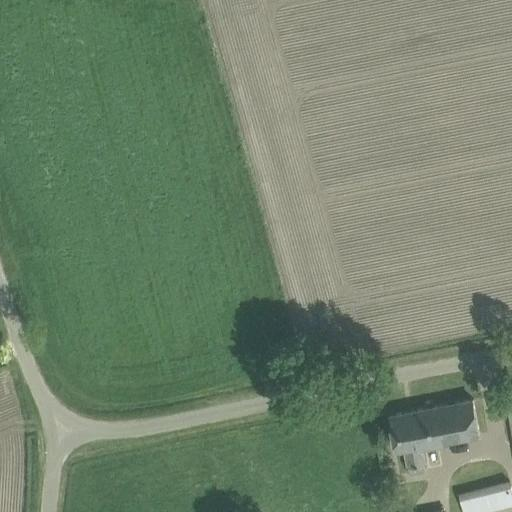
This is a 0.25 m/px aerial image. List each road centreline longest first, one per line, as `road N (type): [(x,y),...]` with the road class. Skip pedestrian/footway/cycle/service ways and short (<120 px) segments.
road 1 (unclassified): [(55,429),(175,421),(511,352)]
road 2 (unclassified): [(0,283),(55,429)]
